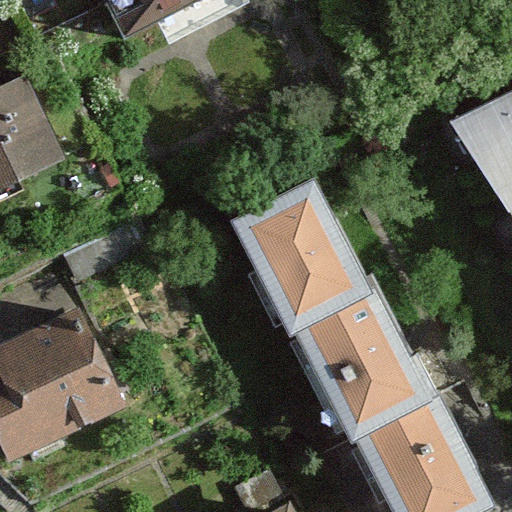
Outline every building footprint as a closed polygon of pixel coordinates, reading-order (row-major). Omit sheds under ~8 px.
[(253,0),(117,0),(153,66),(259,9),(253,0)] [(33,83),(0,98),(0,212),(77,177),(33,83)] [(511,106),(443,142),(511,274),(511,106)] [(341,202),(265,241),(322,348),(397,309),(341,202)] [(460,419),(397,309),(322,348),(384,462),(460,419)] [(22,389),(0,398),(0,432),(22,484),(164,424),(124,330),(98,341),(90,323),(9,357),(22,389)] [(511,511),(511,509),(460,419),(384,462),(412,511),(511,511)]
